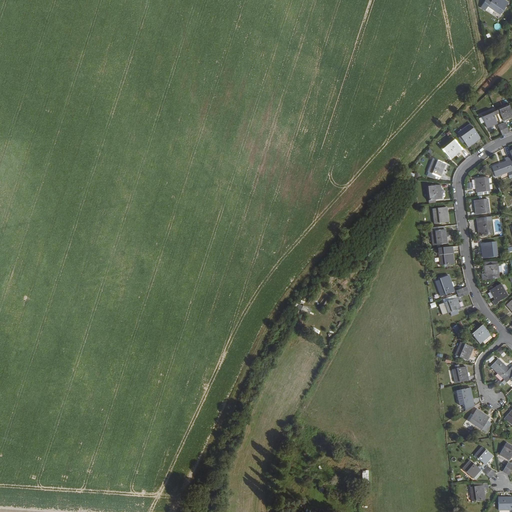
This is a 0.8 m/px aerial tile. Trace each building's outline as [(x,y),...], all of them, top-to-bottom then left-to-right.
[(501,14),(508,3),(503,0),(485,0),(480,8),(485,11),(485,10),(488,6),(494,10),(501,14)] [(499,108),(504,121),(511,117),(511,110),(509,104),(499,108)] [(482,115),(487,127),(497,123),(493,111),(482,115)] [(460,136),(472,127),(470,124),(458,132),(460,136)] [(468,147),(480,139),(472,127),(460,136),(468,147)] [(453,138),(442,148),(451,158),(462,149),(453,138)] [(434,159),(429,173),(441,178),(446,164),(434,159)] [(511,170),(511,167),(510,161),(506,162),(492,167),(496,177),(511,170)] [(475,179),(476,193),(489,191),(488,178),(475,179)] [(427,187),(429,201),(442,199),(440,185),(427,187)] [(474,201),(476,215),(489,213),(488,199),(474,201)] [(432,209),(434,225),(448,223),(446,207),(432,209)] [(492,235),(490,221),(493,220),(493,217),(485,217),(486,221),(477,222),(479,236),(492,235)] [(446,244),(444,227),(431,228),(433,245),(446,244)] [(482,244),(484,259),(498,257),(496,242),(482,244)] [(439,252),(440,266),(453,264),(451,250),(439,252)] [(485,266),(486,280),(500,278),(498,264),(485,266)] [(454,292),(447,276),(441,278),(441,279),(439,280),(435,281),(441,296),(454,292)] [(492,301),(495,306),(498,303),(498,302),(508,296),(501,284),(489,291),(495,300),(492,301)] [(456,299),(444,303),(448,314),(460,309),(456,299)] [(480,322),(469,332),(479,342),(489,332),(480,322)] [(457,325),(452,329),(459,337),(463,332),(457,325)] [(460,340),(454,353),(466,359),(472,346),(460,340)] [(511,372),(498,359),(491,366),(505,380),(511,372)] [(450,369),(452,383),(466,381),(463,366),(450,369)] [(473,401),(471,388),(464,389),(464,387),(461,387),(461,390),(457,390),(461,413),(474,406),(473,401)] [(476,411),(469,423),(482,431),(490,419),(476,411)] [(511,414),(500,420),(507,433),(511,430),(511,414)] [(511,446),(506,443),(499,455),(509,461),(511,455),(511,446)] [(482,447),(474,456),(485,465),(492,456),(482,447)] [(462,469),(473,479),(480,470),(470,461),(462,469)] [(495,473),(487,466),(485,469),(492,476),(495,473)] [(492,476),(485,469),(483,472),(490,478),(492,476)] [(485,499),(483,489),(488,488),(487,483),(482,483),(482,485),(469,487),(472,501),(485,499)] [(511,497),(498,497),(498,510),(511,509),(511,497)]
